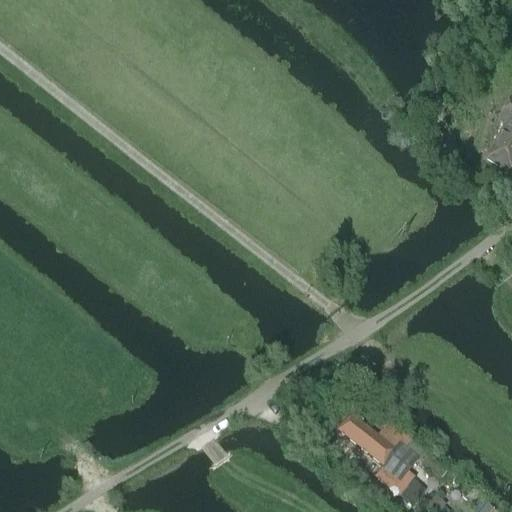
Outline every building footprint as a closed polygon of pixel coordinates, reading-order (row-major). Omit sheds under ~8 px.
[(499,140),(487,161),(511,175),(511,107),(503,124),(510,128),(510,129),(511,132),(511,133),(505,144),(499,140)] [(337,434),(381,468),(394,452),(349,417),(337,434)] [(445,474),(427,457),(420,465),(438,481),(445,474)] [(456,489),(454,491),(464,499),(472,489),(462,481),(456,489)] [(427,511),(436,511),(441,507),(431,499),(423,509),(427,511)] [(480,500),(471,511),(491,511),(492,511),(493,511),(480,500)]
